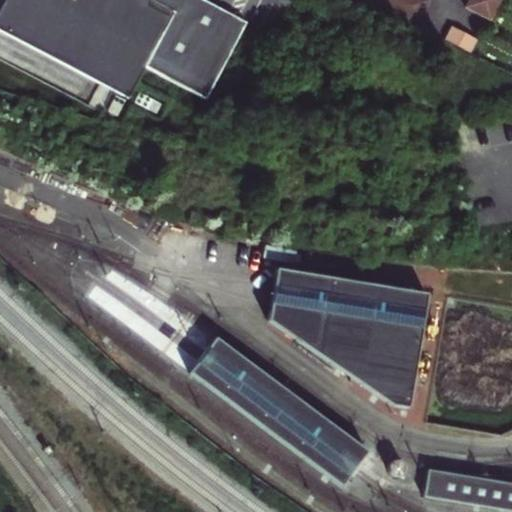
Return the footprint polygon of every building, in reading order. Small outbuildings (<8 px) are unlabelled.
[(1,0),(0,2),(0,29),(126,96),(142,66),(207,101),(248,24),(242,21),(202,0),(1,0)] [(365,0),(417,28),(431,2),(427,0),(365,0)] [(488,21),(495,9),(478,0),(467,0),(463,7),(488,21)] [(478,0),(495,9),(499,0),(478,0)] [(475,41),(452,29),(450,27),(442,41),(468,54),(475,41)] [(266,320),(391,407),(407,408),(426,293),(275,266),(272,286),(269,302),(266,320)] [(366,453),(214,340),(201,357),(188,374),(340,488),(353,470),(366,453)] [(511,510),(511,482),(425,468),(420,495),(511,510)]
